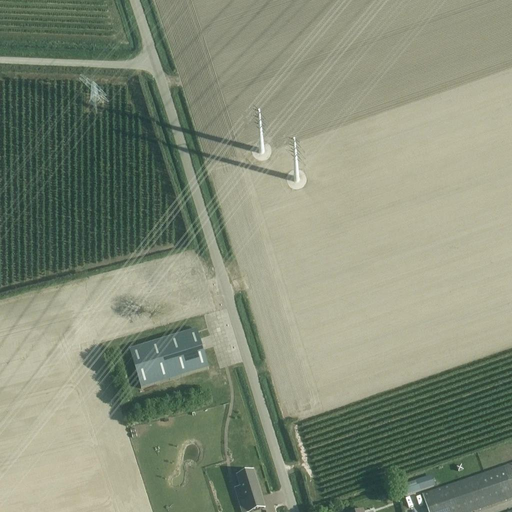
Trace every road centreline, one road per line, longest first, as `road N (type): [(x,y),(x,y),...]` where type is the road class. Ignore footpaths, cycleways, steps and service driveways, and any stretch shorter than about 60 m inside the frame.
road 1 (unclassified): [(295,511),(156,65)]
road 2 (unclassified): [(156,65),(0,61)]
